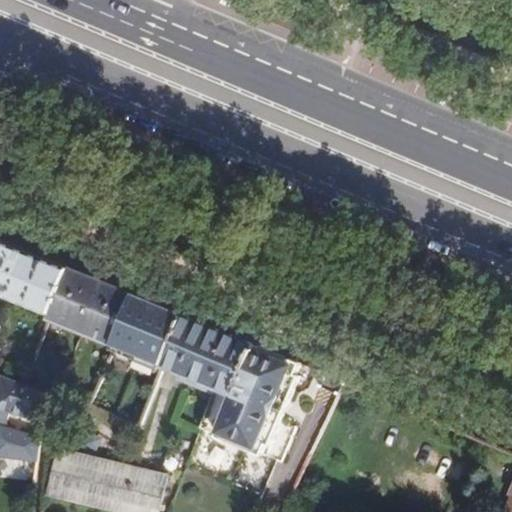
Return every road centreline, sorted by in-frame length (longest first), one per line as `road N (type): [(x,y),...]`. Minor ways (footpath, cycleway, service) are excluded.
road 1 (primary): [(0,41),(511,255)]
road 2 (primary): [(511,179),(79,0)]
road 3 (unknown): [(342,360),(271,511)]
